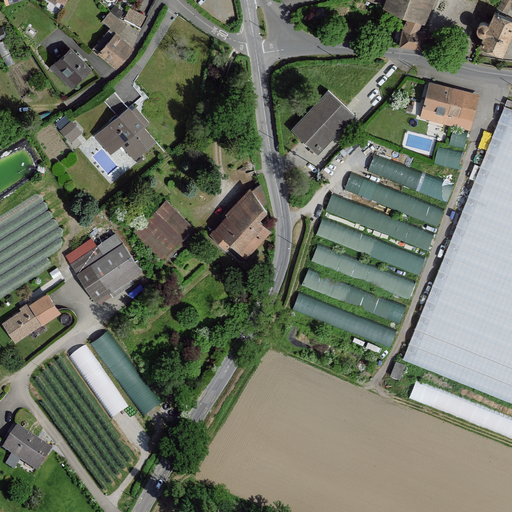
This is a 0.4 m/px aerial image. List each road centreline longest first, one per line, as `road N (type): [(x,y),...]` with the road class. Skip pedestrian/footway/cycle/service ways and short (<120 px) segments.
road 1 (tertiary): [(256,47),(284,221),(280,267),(257,320),(141,511)]
road 2 (track): [(366,385),(290,355),(271,357),(247,377),(186,478),(151,493)]
road 3 (unclassified): [(511,75),(424,56),(317,49)]
road 4 (track): [(311,207),(315,222),(287,312),(255,366)]
road 5 (track): [(389,391),(511,445)]
